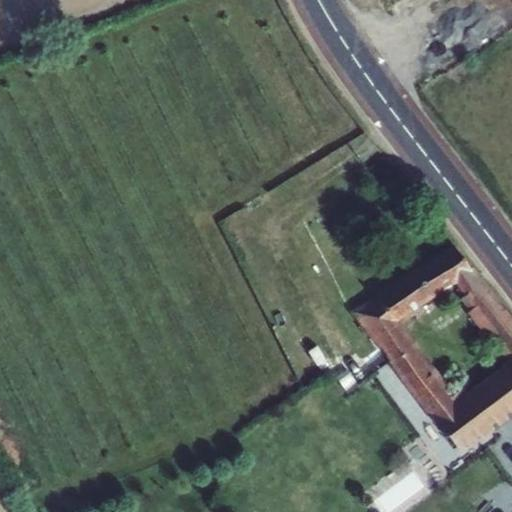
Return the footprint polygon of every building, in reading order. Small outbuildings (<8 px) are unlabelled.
[(404,336),(395,323),(456,283),(467,296),(484,283),(457,247),(358,312),(385,348),(404,336)] [(477,309),(494,296),(490,293),(484,283),(467,296),(477,309)] [(491,383),(511,410),(511,409),(511,318),(494,296),(477,309),(470,314),(511,369),(491,383)] [(385,348),(394,360),(412,347),(404,336),(385,348)] [(412,347),(394,360),(458,449),(497,420),(477,393),(457,409),(412,347)] [(491,383),(477,393),(497,420),(511,410),(491,383)]
